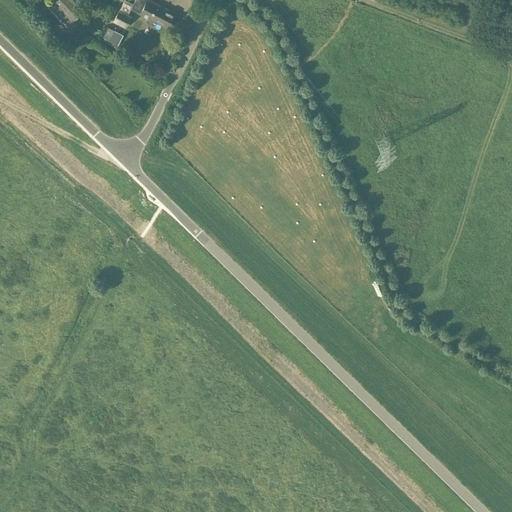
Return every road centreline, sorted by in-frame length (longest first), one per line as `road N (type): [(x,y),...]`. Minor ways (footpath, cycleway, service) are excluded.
road 1 (unclassified): [(482,511),(128,164)]
road 2 (track): [(511,378),(401,309),(275,31),(236,0)]
road 3 (residential): [(128,164),(212,0)]
road 4 (unclassified): [(128,164),(0,39)]
road 5 (track): [(0,102),(103,154),(117,153)]
